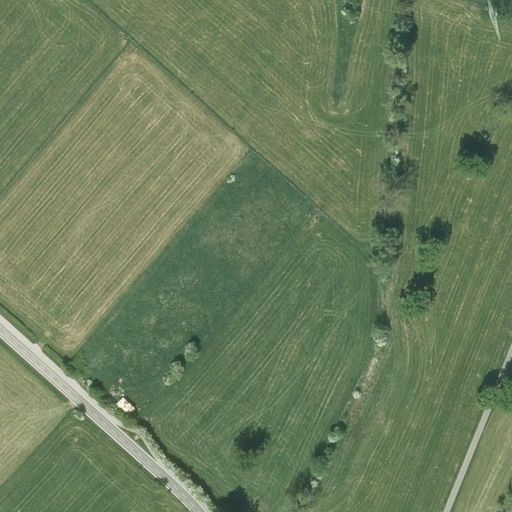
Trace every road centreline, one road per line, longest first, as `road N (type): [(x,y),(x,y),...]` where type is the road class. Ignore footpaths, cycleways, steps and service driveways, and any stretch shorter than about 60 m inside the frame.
road 1 (tertiary): [(0,329),(199,511)]
road 2 (track): [(511,341),(442,511)]
